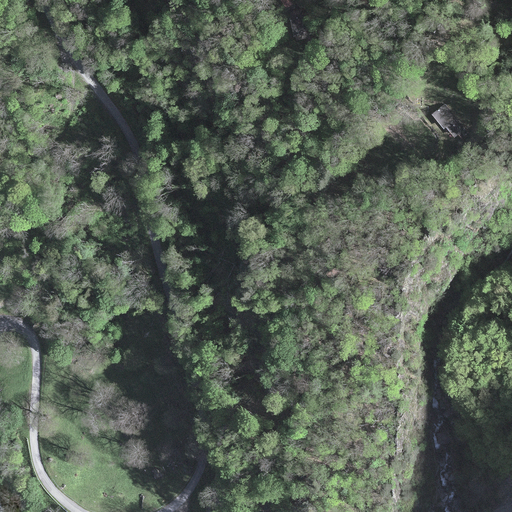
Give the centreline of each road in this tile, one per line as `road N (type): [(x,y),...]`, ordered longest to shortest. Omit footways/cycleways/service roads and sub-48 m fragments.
road 1 (unclassified): [(165,511),(193,482),(204,454),(184,338),(164,287),(135,152),(40,0)]
road 2 (unclassified): [(0,323),(23,325),(34,341),(35,455),(48,485),(79,511)]
